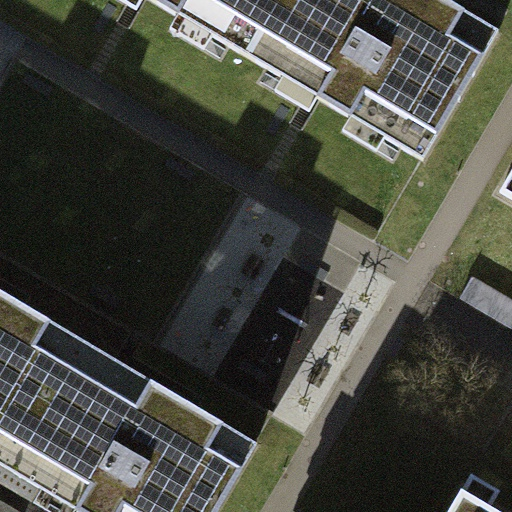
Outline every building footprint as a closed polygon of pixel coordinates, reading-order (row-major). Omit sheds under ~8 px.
[(150,0),(249,58),(284,0),(150,0)] [(424,161),(500,33),(443,0),(284,0),(249,58),(424,161)] [(83,340),(0,290),(0,464),(7,469),(83,340)] [(217,511),(258,443),(83,340),(7,469),(80,511),(217,511)] [(501,511),(462,490),(449,511),(501,511)]
